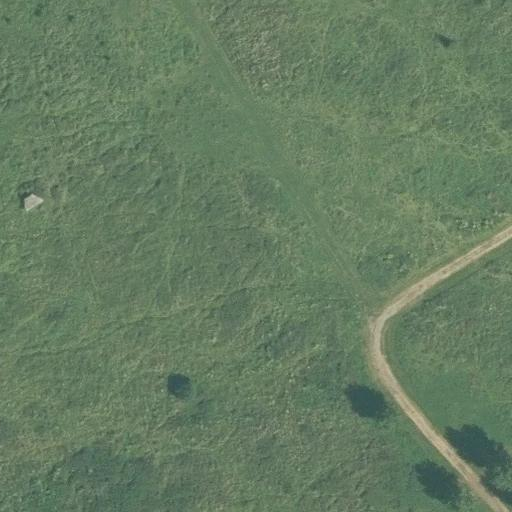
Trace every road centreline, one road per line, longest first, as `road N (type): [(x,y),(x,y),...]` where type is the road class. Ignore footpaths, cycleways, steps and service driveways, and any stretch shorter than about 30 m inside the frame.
road 1 (track): [(362,327),(381,371),(501,511)]
road 2 (track): [(362,327),(511,234)]
